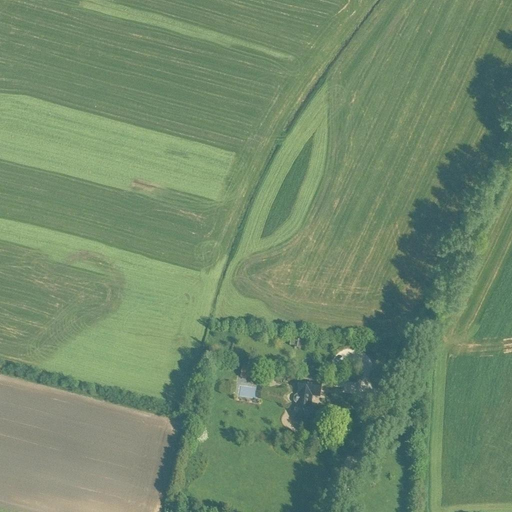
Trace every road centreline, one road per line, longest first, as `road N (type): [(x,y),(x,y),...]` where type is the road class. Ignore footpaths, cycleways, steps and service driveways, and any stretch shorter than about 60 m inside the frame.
road 1 (track): [(390,393),(511,138)]
road 2 (unclassified): [(334,511),(390,393)]
